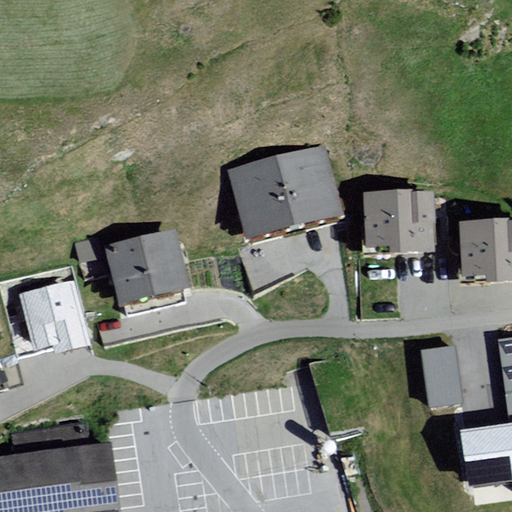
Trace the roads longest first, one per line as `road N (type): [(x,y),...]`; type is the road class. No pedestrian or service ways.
road 1 (residential): [(245,511),(188,440),(182,387),(204,361),(262,334),(511,315)]
road 2 (unknown): [(188,440),(309,425),(326,502)]
